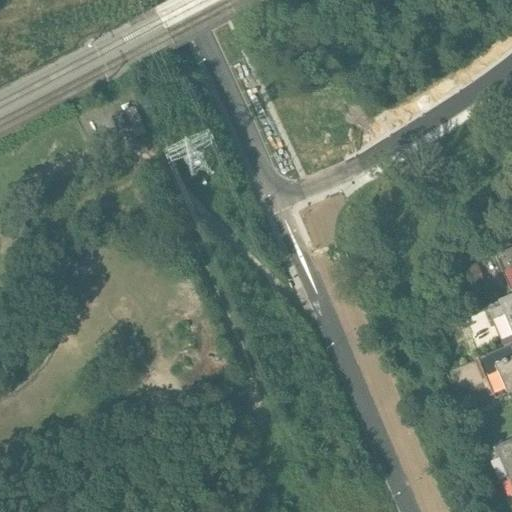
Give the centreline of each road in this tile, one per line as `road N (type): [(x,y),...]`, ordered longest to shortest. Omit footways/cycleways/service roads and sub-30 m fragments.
road 1 (residential): [(183,0),(271,184)]
road 2 (residential): [(350,170),(511,63)]
